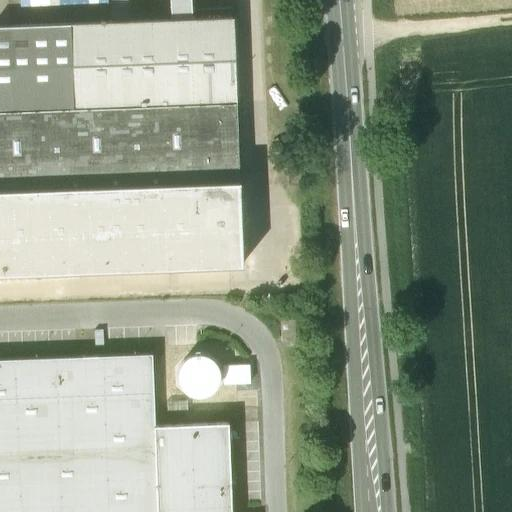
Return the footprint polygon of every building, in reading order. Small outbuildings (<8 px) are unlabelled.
[(153,0),(152,0),(130,1),(131,21),(143,20),(143,13),(154,13),(153,0)] [(190,0),(170,0),(171,19),(191,19),(190,0)] [(131,21),(69,23),(72,108),(235,102),(232,17),(191,19),(171,19),(143,20),(131,21)] [(69,23),(0,25),(0,110),(72,108),(69,23)] [(0,110),(0,274),(241,266),(235,102),(72,108),(0,110)] [(294,320),(280,320),(281,342),(295,341),(294,320)] [(151,353),(0,358),(0,511),(230,511),(227,423),(154,426),(151,353)]
